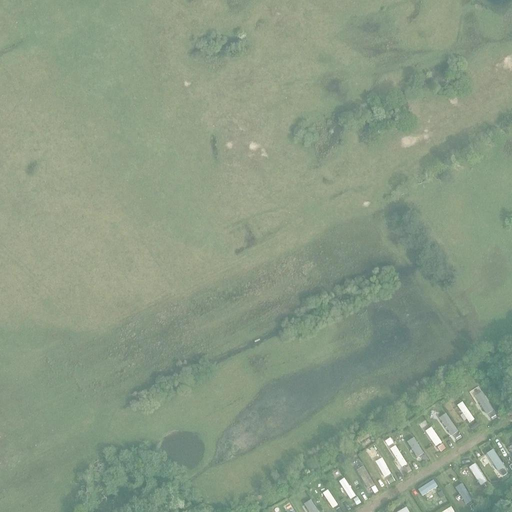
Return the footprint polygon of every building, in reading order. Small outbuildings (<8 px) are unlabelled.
[(475,396),(486,414),(492,410),(481,392),(475,396)] [(469,423),(474,419),(462,402),(457,406),(463,414),(460,416),(463,421),(466,419),(469,423)] [(441,419),(452,435),(457,431),(446,415),(441,419)] [(425,430),(435,446),(441,442),(430,426),(425,430)] [(407,442),(417,458),(424,454),(414,438),(407,442)] [(401,467),(406,464),(395,446),(390,449),(397,461),(395,462),(398,467),(400,466),(401,467)] [(501,451),(511,466),(511,447),(511,446),(507,448),(506,447),(501,451)] [(488,454),(499,471),(504,467),(493,451),(488,454)] [(375,462),(384,477),(390,474),(382,458),(375,462)] [(114,472),(123,475),(126,465),(117,462),(114,472)] [(469,468),(481,486),(487,482),(475,464),(469,468)] [(357,470),(367,489),(374,485),(364,466),(357,470)] [(339,482),(350,499),(355,496),(344,479),(339,482)] [(434,480),(419,489),(422,495),(428,491),(429,493),(433,491),(432,488),(437,485),(434,480)] [(458,490),(467,505),(472,502),(463,487),(458,490)] [(324,494),(333,508),(338,505),(328,491),(324,494)] [(304,503),(309,511),(318,511),(310,499),(304,503)]
